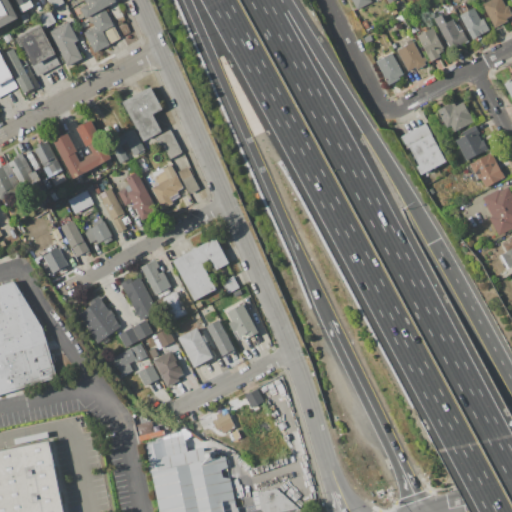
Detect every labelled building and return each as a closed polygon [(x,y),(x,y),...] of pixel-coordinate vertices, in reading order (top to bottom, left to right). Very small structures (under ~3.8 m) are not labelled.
[(0,0),(10,0),(19,16),(0,26),(0,0)] [(14,0),(31,0),(34,5),(21,12),(14,0)] [(62,0),(64,3),(52,9),(47,0),(62,0)] [(117,0),(105,7),(122,38),(95,53),(83,32),(95,26),(93,23),(90,25),(80,7),(87,3),(85,0),(117,0)] [(352,0),(370,0),(371,2),(357,9),(352,0)] [(483,4),(491,0),(502,0),(505,6),(508,5),(511,13),(511,20),(495,28),(483,4)] [(460,15),(474,7),(481,20),(484,18),(490,31),(474,39),(460,15)] [(50,10),(56,22),(44,28),(38,16),(50,10)] [(396,17),(402,14),(404,19),(398,22),(396,17)] [(435,19),(442,14),(447,23),(453,19),(460,31),(462,30),(470,42),(454,51),(435,19)] [(49,32),(68,21),(78,40),(74,42),(83,58),(68,66),(49,32)] [(361,23),(366,21),(369,27),(365,30),(361,23)] [(41,25),(57,54),(55,55),(60,64),(38,76),(30,62),(21,47),(16,39),(41,25)] [(418,35),(433,27),(444,48),(443,48),(444,51),(440,53),(441,56),(432,61),(418,35)] [(3,37),(9,33),(12,39),(6,43),(3,37)] [(8,42),(13,40),(16,46),(11,48),(8,42)] [(397,50),(414,41),(422,57),(425,56),(427,61),(425,62),(426,64),(417,69),(415,67),(408,70),(397,50)] [(13,48),(34,88),(24,93),(3,54),(13,48)] [(0,51),(14,78),(13,78),(18,87),(0,96),(0,51)] [(377,61),(393,53),(404,74),(399,76),(400,79),(388,85),(377,61)] [(123,101),(151,86),(162,109),(153,114),(163,132),(144,142),(123,101)] [(33,90),(40,87),(42,92),(36,95),(33,90)] [(438,111),(451,104),(453,108),(463,102),(473,120),(455,131),(451,125),(447,127),(438,111)] [(111,157),(72,178),(52,141),(68,132),(78,151),(75,152),(80,161),(93,154),(89,146),(86,147),(76,128),(91,120),(111,157)] [(425,123),(446,161),(431,170),(431,171),(427,174),(426,172),(421,175),(416,167),(419,166),(409,147),(407,148),(400,137),(425,123)] [(455,138),(464,133),(463,131),(475,125),(480,133),(478,134),(481,141),(483,140),(488,148),(467,159),(455,138)] [(133,128),(145,149),(132,156),(125,143),(121,145),(128,158),(120,163),(108,142),(133,128)] [(171,130),(183,152),(169,159),(158,137),(171,130)] [(48,143),(62,170),(49,177),(35,150),(39,147),(37,144),(42,141),(44,144),(48,143)] [(22,152),(33,171),(35,170),(41,180),(3,201),(0,195),(0,168),(16,159),(14,156),(22,152)] [(491,152),(504,177),(485,187),(480,178),(478,179),(470,163),(491,152)] [(171,164),(183,187),(178,190),(179,192),(174,195),(175,197),(171,199),(173,203),(162,209),(151,187),(152,186),(147,177),(171,164)] [(188,166),(200,188),(189,194),(177,171),(188,166)] [(138,172),(158,213),(141,221),(138,215),(137,215),(131,203),(124,206),(117,191),(124,188),(124,187),(129,184),(126,178),(138,172)] [(422,179),(428,176),(431,182),(425,185),(422,179)] [(95,182),(100,192),(97,194),(92,184),(95,182)] [(509,186),(511,192),(511,228),(499,235),(488,215),(491,214),(482,197),(499,188),(501,191),(509,186)] [(98,194),(111,188),(126,215),(121,218),(122,219),(127,216),(131,223),(126,226),(127,229),(119,233),(98,194)] [(68,200),(86,190),(93,204),(75,213),(68,200)] [(50,195),(55,192),(58,199),(54,202),(50,195)] [(101,217),(113,235),(110,237),(112,240),(105,244),(103,241),(98,244),(96,240),(90,243),(83,230),(90,226),(91,228),(94,226),(92,223),(101,217)] [(73,220),(89,250),(77,257),(61,227),(73,220)] [(502,244),(509,240),(509,238),(511,236),(511,266),(507,269),(499,255),(506,251),(502,244)] [(174,260),(216,238),(229,263),(216,270),(210,259),(202,263),(216,289),(195,301),(174,260)] [(56,243),(68,265),(65,267),(66,269),(59,272),(58,270),(52,273),(43,256),(47,254),(44,249),(56,243)] [(140,268),(157,259),(160,266),(156,267),(159,273),(163,271),(171,287),(169,288),(171,292),(165,296),(163,291),(155,295),(140,268)] [(121,283),(132,278),(133,280),(140,276),(159,311),(141,321),(121,283)] [(221,282),(234,276),(240,288),(227,294),(221,282)] [(0,285),(0,394),(56,377),(41,327),(13,281),(0,285)] [(157,300),(165,296),(171,292),(175,291),(175,292),(176,291),(179,297),(178,297),(187,314),(169,323),(157,300)] [(78,315),(93,305),(90,301),(98,295),(109,310),(111,309),(115,315),(114,316),(120,325),(97,342),(78,315)] [(69,303),(79,297),(83,304),(74,310),(69,303)] [(243,303),(258,331),(242,340),(237,330),(233,332),(228,322),(232,320),(227,312),(243,303)] [(206,326),(219,319),(234,349),(222,356),(206,326)] [(132,327),(146,320),(153,333),(139,340),(132,327)] [(119,334),(132,327),(139,340),(126,347),(119,334)] [(178,337),(197,327),(202,335),(204,334),(208,342),(206,343),(213,356),(195,367),(178,337)] [(155,335),(168,328),(175,341),(161,347),(155,335)] [(130,348),(140,343),(147,356),(138,362),(136,359),(130,348)] [(114,356),(130,348),(136,359),(129,363),(133,370),(123,375),(114,356)] [(149,351),(155,348),(158,356),(152,358),(149,351)] [(153,360),(172,350),(184,374),(177,377),(179,381),(167,387),(153,360)] [(137,372),(152,364),(159,378),(145,386),(137,372)] [(258,389),(265,402),(254,407),(249,398),(252,396),(250,393),(258,389)] [(235,426),(219,434),(212,421),(218,418),(216,414),(222,411),(224,415),(228,413),(235,426)] [(147,444),(160,511),(237,511),(226,456),(216,458),(213,446),(187,451),(184,435),(163,439),(163,441),(147,444)] [(0,451),(0,511),(63,511),(48,441),(0,451)]
